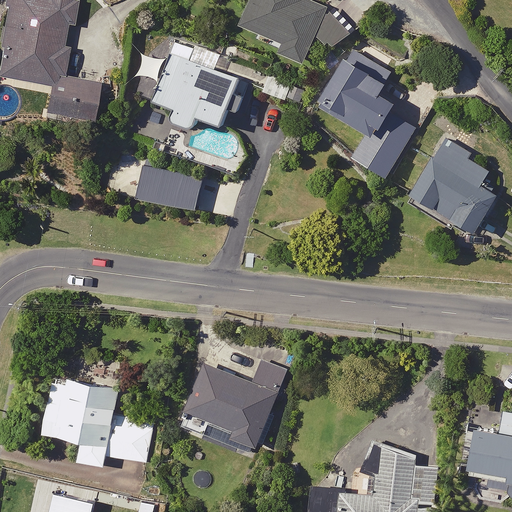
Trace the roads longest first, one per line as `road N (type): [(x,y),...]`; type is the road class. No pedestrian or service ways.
road 1 (residential): [(511,318),(90,268),(21,273),(0,292)]
road 2 (residential): [(393,0),(511,131)]
